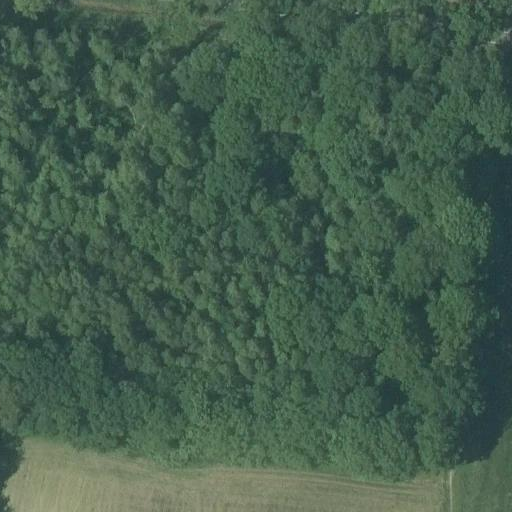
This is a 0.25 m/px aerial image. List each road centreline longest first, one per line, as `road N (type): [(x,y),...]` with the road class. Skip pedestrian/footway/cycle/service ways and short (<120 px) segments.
road 1 (track): [(450,511),(511,117)]
road 2 (secondary): [(202,0),(511,42)]
